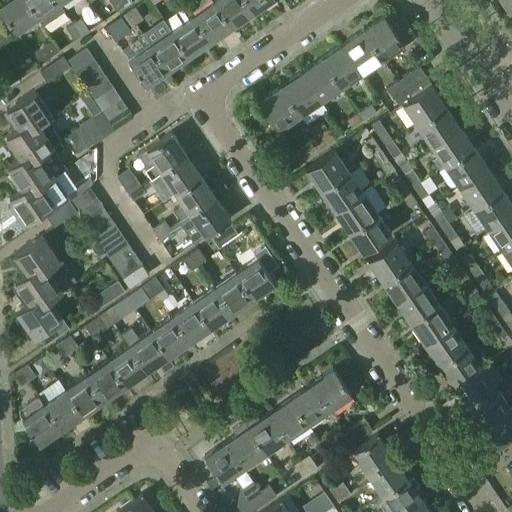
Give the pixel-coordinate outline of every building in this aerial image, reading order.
[(0,8),(16,31),(38,16),(27,0),(5,0),(0,4),(0,8)] [(64,9),(59,2),(58,0),(27,0),(38,16),(43,23),(64,9)] [(110,0),(118,11),(125,6),(121,0),(110,0)] [(232,26),(253,12),(245,0),(215,0),(214,1),(232,26)] [(245,0),(253,12),(270,0),(245,0)] [(511,0),(502,0),(510,10),(511,8),(511,0)] [(232,26),(214,1),(193,15),(210,41),(232,26)] [(136,7),(129,11),(136,23),(143,18),(136,7)] [(136,23),(129,11),(121,16),(129,28),(136,23)] [(403,13),(391,22),(385,13),(363,28),(383,56),(417,33),(403,13)] [(189,55),(210,41),(193,15),(172,30),(189,55)] [(73,23),(82,35),(89,30),(81,18),(73,23)] [(75,40),(82,35),(73,23),(66,28),(75,40)] [(363,70),(383,56),(363,28),(343,42),(363,70)] [(189,55),(172,30),(151,44),(168,70),(189,55)] [(34,53),(41,63),(60,49),(55,42),(54,40),(34,53)] [(342,85),(363,70),(343,42),(322,56),(342,85)] [(146,84),(168,70),(151,44),(129,59),(146,84)] [(93,57),(86,47),(66,60),(70,66),(73,70),(93,57)] [(47,82),(70,66),(66,60),(63,56),(40,71),(47,82)] [(322,99),(342,85),(322,56),(302,70),(322,99)] [(100,67),(93,57),(73,70),(80,80),(100,67)] [(399,79),(406,90),(427,75),(420,65),(399,79)] [(87,91),(107,77),(100,67),(80,80),(87,90),(80,95),(94,114),(100,110),(94,101),(87,91)] [(301,113),(322,99),(302,70),(281,85),(301,113)] [(114,87),(107,77),(87,91),(94,101),(114,87)] [(387,87),(394,98),(406,90),(399,79),(387,87)] [(446,103),(431,82),(403,102),(417,123),(446,103)] [(279,128),(301,113),(281,85),(260,100),(279,128)] [(36,118),(39,122),(52,113),(34,87),(6,107),(19,125),(21,129),(36,118)] [(120,97),(114,87),(94,101),(100,110),(94,114),(90,117),(104,137),(114,130),(107,120),(101,110),(120,97)] [(107,120),(127,107),(120,97),(101,110),(107,120)] [(460,124),(446,103),(417,123),(431,143),(460,124)] [(360,111),(365,118),(376,110),(371,104),(360,111)] [(107,120),(114,130),(133,116),(127,107),(107,120)] [(354,126),(365,118),(360,111),(349,119),(354,126)] [(93,141),(94,143),(104,137),(90,117),(80,123),(82,125),(93,141)] [(38,148),(41,152),(60,139),(52,127),(45,132),(39,122),(36,118),(21,129),(19,125),(6,134),(20,155),(23,159),(38,148)] [(371,123),(386,144),(392,140),(378,119),(371,123)] [(445,163),(473,144),(460,124),(431,143),(445,163)] [(93,141),(82,125),(68,134),(79,151),(93,141)] [(151,176),(161,170),(186,152),(171,129),(145,146),(154,160),(144,167),(151,176)] [(316,136),(323,146),(333,139),(326,129),(316,136)] [(294,151),(301,161),(323,146),(316,136),(294,151)] [(372,153),(379,149),(371,137),(364,141),(372,153)] [(392,140),(386,144),(393,155),(399,151),(392,140)] [(488,165),(473,144),(445,163),(445,164),(459,185),(488,165)] [(55,174),(41,152),(38,148),(23,159),(20,155),(6,164),(21,186),(24,189),(39,179),(41,183),(55,174)] [(348,169),(334,148),(306,168),(320,188),(348,169)] [(387,159),(379,149),(372,153),(380,164),(387,159)] [(201,173),(186,152),(161,170),(176,191),(201,173)] [(473,206),(502,186),(488,165),(459,185),(473,206)] [(116,175),(128,192),(140,184),(128,167),(116,175)] [(363,190),(348,169),(320,188),(334,210),(363,190)] [(405,173),(413,185),(419,180),(412,169),(405,173)] [(180,218),(190,211),(215,194),(201,173),(176,191),(183,202),(173,208),(180,218)] [(21,186),(8,195),(26,220),(42,209),(46,215),(69,199),(68,198),(88,185),(89,186),(92,183),(88,178),(68,192),(55,174),(41,183),(39,179),(24,189),(21,186)] [(401,195),(408,190),(400,178),(393,183),(401,195)] [(419,180),(413,185),(422,197),(428,193),(419,180)] [(140,184),(128,192),(133,199),(145,191),(140,184)] [(511,209),(511,200),(502,186),(473,206),(488,227),(511,209)] [(349,231),(377,211),(363,190),(334,210),(349,231)] [(416,202),(408,190),(401,195),(409,207),(416,202)] [(100,202),(93,191),(73,205),(76,209),(80,215),(100,202)] [(230,215),(215,194),(190,211),(204,233),(230,215)] [(76,209),(73,205),(69,199),(46,215),(53,225),(76,209)] [(107,212),(100,202),(80,215),(87,225),(107,212)] [(502,247),(511,240),(511,209),(488,227),(502,247)] [(391,232),(377,211),(349,231),(363,251),(391,232)] [(434,215),(442,227),(448,223),(440,211),(434,215)] [(94,235),(114,221),(107,212),(87,225),(94,235)] [(151,227),(156,234),(168,226),(164,219),(151,227)] [(120,231),(114,221),(94,235),(101,245),(120,231)] [(238,232),(232,223),(212,236),(218,246),(238,232)] [(448,223),(442,227),(450,239),(457,235),(448,223)] [(435,243),(441,239),(432,225),(426,230),(435,243)] [(168,226),(156,234),(161,241),(173,233),(168,226)] [(127,241),(120,231),(101,245),(105,251),(108,255),(127,241)] [(14,252),(26,270),(29,274),(44,264),(47,268),(60,259),(42,233),(14,252)] [(105,251),(101,245),(94,235),(87,239),(99,256),(105,251)] [(368,258),(382,279),(410,260),(396,238),(368,258)] [(511,240),(502,247),(511,262),(511,240)] [(115,265),(134,251),(127,241),(108,255),(109,257),(115,265)] [(198,245),(190,250),(199,263),(206,257),(198,245)] [(455,259),(449,249),(442,254),(448,263),(455,259)] [(190,250),(183,255),(191,268),(199,263),(190,250)] [(141,261),(134,251),(115,265),(121,275),(141,261)] [(462,257),(470,269),(477,264),(469,252),(462,257)] [(257,255),(235,270),(252,296),(274,281),(257,255)] [(424,280),(410,260),(382,279),(396,299),(424,280)] [(128,285),(148,271),(141,261),(121,275),(128,285)] [(62,289),(47,268),(44,264),(29,274),(26,270),(13,278),(28,300),(31,304),(46,294),(49,298),(62,289)] [(470,269),(478,281),(485,276),(477,264),(470,269)] [(463,284),(470,280),(461,267),(454,272),(463,284)] [(231,310),(252,296),(235,270),(214,285),(231,310)] [(155,275),(147,280),(156,292),(163,287),(155,275)] [(94,294),(101,304),(124,288),(117,278),(94,294)] [(149,296),(156,292),(147,280),(141,284),(149,296)] [(410,320),(438,301),(424,280),(396,299),(410,320)] [(477,291),(470,280),(463,284),(470,296),(477,291)] [(214,285),(192,300),(210,325),(231,310),(214,285)] [(31,304),(28,300),(15,309),(33,335),(61,315),(49,298),(46,294),(31,304)] [(188,340),(210,325),(192,300),(171,314),(188,340)] [(453,322),(438,301),(410,320),(425,341),(453,322)] [(502,302),(496,306),(504,317),(510,313),(502,302)] [(105,309),(113,321),(121,316),(113,303),(105,309)] [(113,321),(105,309),(98,313),(106,325),(113,321)] [(492,326),(498,322),(490,310),(483,314),(492,326)] [(171,314),(150,328),(167,354),(188,340),(171,314)] [(439,362),(467,343),(453,322),(425,341),(439,362)] [(507,334),(498,322),(492,326),(500,338),(507,334)] [(146,369),(167,354),(150,328),(128,343),(146,369)] [(70,333),(62,338),(70,350),(78,345),(70,333)] [(62,338),(55,343),(64,355),(70,350),(62,338)] [(128,343),(107,358),(124,383),(146,369),(128,343)] [(481,364),(467,343),(439,362),(454,383),(481,364)] [(103,398),(124,383),(107,358),(85,372),(103,398)] [(199,369),(206,389),(231,380),(223,360),(199,369)] [(27,362),(19,367),(28,379),(35,374),(27,362)] [(468,403),(495,385),(481,364),(454,383),(468,403)] [(20,384),(28,379),(19,367),(12,372),(20,384)] [(333,367),(311,382),(329,407),(350,393),(333,367)] [(85,372),(64,387),(82,412),(103,398),(85,372)] [(354,375),(344,382),(350,392),(361,385),(354,375)] [(307,422),(329,407),(311,382),(290,396),(307,422)] [(510,406),(495,385),(468,403),(482,425),(510,406)] [(60,427),(82,412),(64,387),(43,401),(60,427)] [(307,422),(290,396),(269,410),(286,436),(307,422)] [(60,427),(43,401),(21,416),(38,442),(60,427)] [(244,421),(265,451),(286,436),(269,410),(259,417),(256,413),(244,421)] [(511,429),(511,422),(508,417),(486,432),(493,443),(511,429)] [(346,432),(353,442),(373,428),(366,418),(346,432)] [(225,440),(243,466),(265,451),(244,421),(233,428),(236,433),(225,440)] [(343,448),(353,442),(346,432),(336,438),(343,448)] [(392,454),(377,432),(351,450),(366,471),(392,454)] [(221,481),(243,466),(225,440),(203,455),(216,474),(206,481),(211,487),(221,481)] [(381,493),(407,475),(392,454),(366,471),(381,493)] [(302,461),(309,471),(317,466),(310,456),(302,461)] [(303,476),(309,471),(302,461),(296,466),(303,476)] [(398,511),(408,505),(421,497),(407,475),(381,493),(388,504),(380,510),(381,511),(398,511)] [(328,487),(333,494),(345,485),(341,478),(328,487)] [(260,490),(253,481),(241,489),(238,505),(242,511),(248,511),(267,500),(260,490)] [(260,490),(267,500),(276,493),(269,483),(260,490)] [(345,485),(333,494),(338,501),(350,493),(345,485)] [(316,506),(328,498),(323,490),(311,499),(302,504),(308,511),(316,506)] [(115,509),(117,511),(154,511),(141,492),(115,509)] [(301,511),(288,493),(259,511),(301,511)] [(408,505),(398,511),(431,511),(421,497),(408,505)] [(319,511),(322,511),(333,505),(328,498),(316,506),(319,511)]
